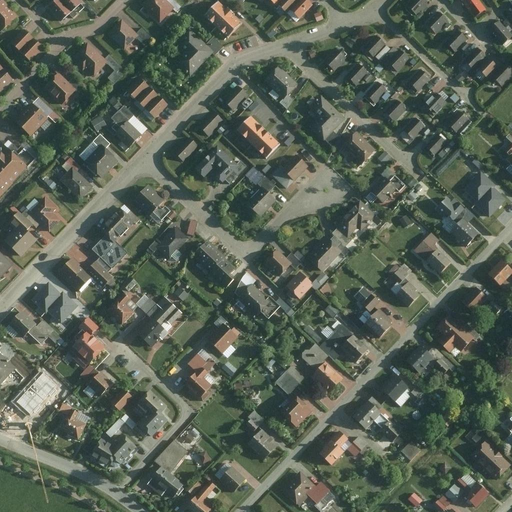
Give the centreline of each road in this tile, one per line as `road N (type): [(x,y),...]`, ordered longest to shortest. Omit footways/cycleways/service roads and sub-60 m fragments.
road 1 (residential): [(240,511),(511,230)]
road 2 (residential): [(143,161),(247,258),(300,203),(326,191)]
road 3 (residential): [(0,308),(143,161)]
road 4 (residential): [(115,494),(193,407),(128,357)]
road 5 (residential): [(143,161),(232,67),(285,45)]
road 6 (residential): [(285,45),(418,175)]
road 7 (residential): [(0,441),(115,494)]
road 8 (residential): [(375,11),(464,96)]
